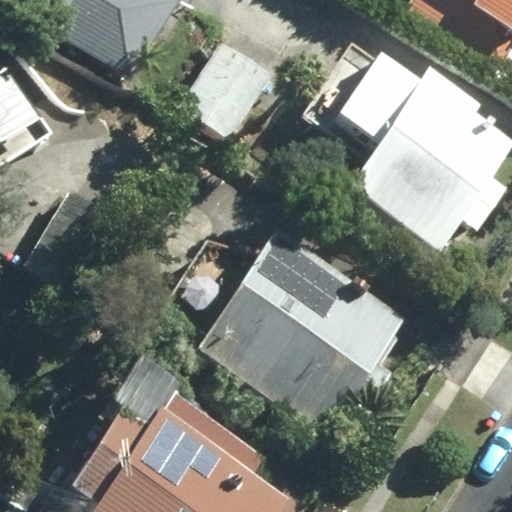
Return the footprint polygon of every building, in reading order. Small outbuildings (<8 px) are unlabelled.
[(164,8),(151,0),(48,0),(30,27),(115,83),(164,8)] [(511,0),(401,0),(393,13),(492,77),(511,46),(511,0)] [(268,82),(213,50),(171,120),(226,153),(268,82)] [(401,97),(337,55),(289,127),(353,170),(332,202),(430,267),(453,233),(466,242),(491,204),(478,195),(505,154),(462,126),(465,121),(409,85),(401,97)] [(0,172),(43,148),(0,75),(0,172)] [(223,205),(190,186),(123,303),(156,322),(223,205)] [(389,331),(251,247),(178,367),(316,450),(389,331)] [(126,443),(97,423),(46,498),(67,511),(280,511),(240,487),(250,471),(148,407),(126,443)]
